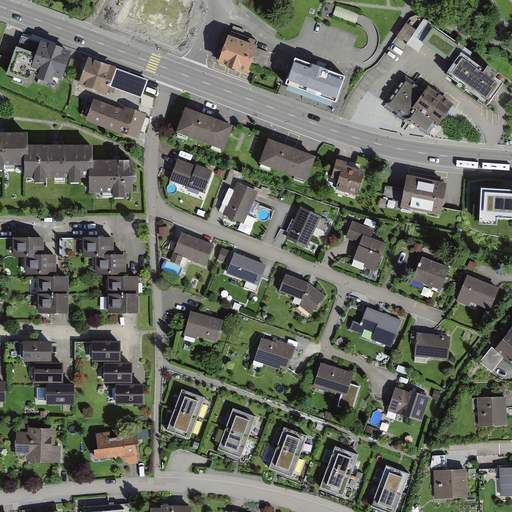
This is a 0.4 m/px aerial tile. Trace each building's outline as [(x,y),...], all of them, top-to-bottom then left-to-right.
[(181,37),(193,0),(192,0),(130,0),(121,27),(171,44),(174,35),(181,37)] [(477,104),(489,104),(504,86),(497,80),(499,76),(489,69),(486,72),(471,61),(474,56),(416,15),(398,40),(417,54),(425,43),(456,64),(447,77),(459,86),(457,88),(466,94),(467,92),(479,101),(477,104)] [(216,70),(244,80),(256,49),(241,44),(243,38),(230,33),(216,70)] [(62,81),(72,53),(23,36),(9,75),(29,82),(33,72),(38,74),(36,79),(50,84),(52,78),(62,81)] [(338,105),(348,79),(298,61),(288,86),(338,105)] [(138,103),(144,88),(114,77),(115,75),(86,65),(77,91),(105,102),(110,92),(138,103)] [(440,131),(456,107),(451,103),(454,100),(443,93),(440,98),(430,91),(427,95),(406,80),(388,106),(391,107),(388,112),(428,140),(436,128),(440,131)] [(136,144),(145,121),(123,113),(122,117),(92,106),(91,110),(84,108),(79,122),(85,124),(84,128),(118,140),(119,138),(136,144)] [(230,133),(182,115),(173,141),(221,159),(230,133)] [(137,202),(137,176),(134,176),(134,165),(120,165),(120,162),(109,162),(109,166),(93,166),(93,151),(59,152),(59,148),(50,148),(50,152),(26,152),(26,140),(1,140),(1,136),(0,136),(0,175),(17,175),(17,183),(34,183),(34,189),(45,189),(44,184),(69,184),(69,189),(80,189),(88,189),(88,201),(110,201),(110,208),(127,208),(127,202),(137,202)] [(308,182),(317,158),(269,140),(260,164),(308,182)] [(357,198),(364,173),(346,168),(347,166),(337,162),(333,175),(340,178),(336,192),(357,198)] [(211,179),(177,166),(168,188),(203,201),(211,179)] [(448,185),(408,177),(406,188),(388,185),(383,204),(442,216),(448,185)] [(261,195),(240,185),(225,218),(252,230),(256,220),(250,218),(261,195)] [(511,219),(511,189),(480,188),(478,218),(511,219)] [(323,217),(303,208),(289,239),(316,252),(320,244),(313,240),(323,217)] [(375,232),(353,224),(347,240),(360,245),(353,262),(364,266),(362,270),(376,275),(387,246),(371,240),(375,232)] [(218,246),(182,233),(171,263),(186,269),(189,260),(210,268),(218,246)] [(113,278),(113,242),(80,241),(80,261),(96,261),(96,277),(113,278)] [(45,242),(8,242),(8,264),(23,264),(22,278),(44,278),(43,288),(37,288),(36,318),(67,318),(67,283),(58,283),(58,259),(45,258),(45,242)] [(257,293),(268,266),(237,253),(229,273),(249,281),(246,289),(257,293)] [(452,271),(424,260),(413,287),(423,291),(424,286),(444,293),(452,271)] [(311,285),(287,274),(280,291),(303,300),(301,306),(313,314),(327,297),(311,285)] [(500,291),(467,278),(457,304),(470,309),(471,305),(491,313),(500,291)] [(138,283),(106,283),(106,319),(138,320),(138,283)] [(401,323),(369,311),(362,329),(354,326),(352,331),(374,339),(374,341),(392,348),(401,323)] [(220,345),(227,322),(192,313),(185,338),(199,342),(200,339),(220,345)] [(511,356),(511,334),(501,348),(511,356)] [(450,361),(453,339),(419,335),(416,360),(429,362),(430,359),(450,361)] [(292,370),(300,344),(279,338),(278,345),(262,341),(256,364),(265,366),(266,363),(292,370)] [(50,348),(20,347),(20,369),(34,368),(34,389),(45,390),(45,412),(74,411),(74,390),(62,390),(62,368),(50,368),(50,348)] [(120,349),(91,348),(91,369),(102,369),(103,389),(114,390),(114,411),(144,410),(143,390),(131,389),(132,369),(119,368),(120,349)] [(496,372),(484,363),(478,370),(490,380),(496,372)] [(351,386),(354,375),(320,366),(313,392),(327,395),(328,392),(341,395),(337,408),(354,413),(360,389),(351,386)] [(204,393),(182,385),(167,428),(189,436),(204,393)] [(390,415),(424,423),(431,398),(397,389),(390,415)] [(439,399),(432,397),(429,405),(437,407),(439,399)] [(507,425),(506,397),(478,397),(479,426),(507,425)] [(256,412),(233,404),(218,446),(241,455),(256,412)] [(310,432),(286,423),(270,466),(293,475),(310,432)] [(29,470),(59,472),(60,453),(53,452),(54,436),(33,435),(32,440),(15,439),(13,463),(29,464),(29,470)] [(108,438),(94,440),(97,455),(93,456),(94,468),(118,464),(128,472),(138,470),(135,452),(139,452),(138,441),(110,445),(108,438)] [(358,451),(337,444),(324,481),(346,488),(358,451)] [(447,467),(447,456),(433,456),(430,468),(447,467)] [(397,469),(387,465),(372,506),(386,511),(395,511),(410,474),(397,469)] [(511,468),(499,469),(500,497),(511,496),(511,468)] [(467,470),(435,472),(436,499),(468,498),(467,470)]
